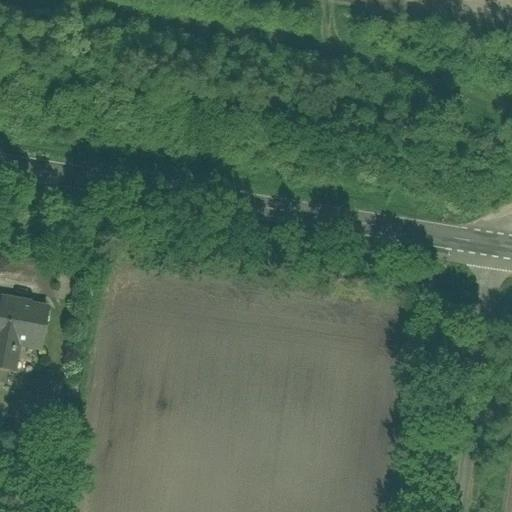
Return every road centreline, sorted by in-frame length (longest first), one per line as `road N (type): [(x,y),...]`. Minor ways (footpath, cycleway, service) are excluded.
road 1 (tertiary): [(0,164),(499,247)]
road 2 (unclassified): [(458,511),(499,247)]
